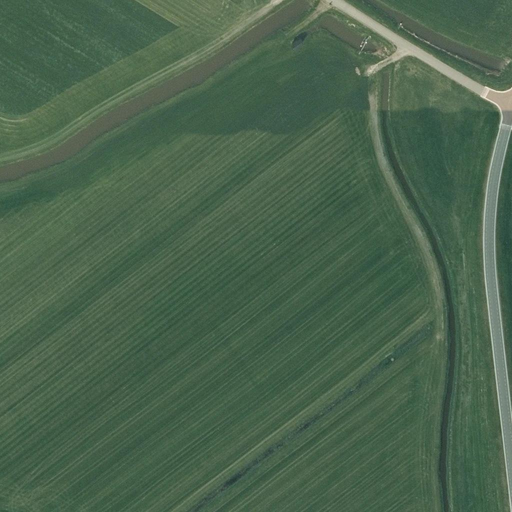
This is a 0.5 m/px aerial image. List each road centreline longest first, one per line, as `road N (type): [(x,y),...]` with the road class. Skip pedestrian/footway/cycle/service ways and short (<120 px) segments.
road 1 (tertiary): [(511,474),(489,263),(491,197),(511,107)]
road 2 (unclassified): [(511,104),(333,0)]
